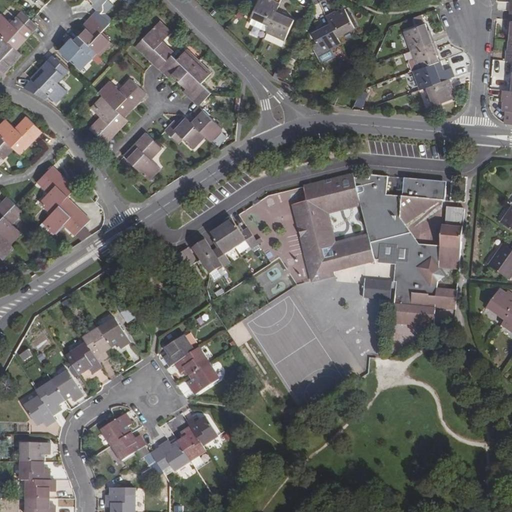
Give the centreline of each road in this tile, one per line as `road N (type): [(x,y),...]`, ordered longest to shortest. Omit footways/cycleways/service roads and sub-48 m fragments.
road 1 (residential): [(285,133),(343,123),(474,135)]
road 2 (residential): [(129,229),(285,133)]
road 3 (residential): [(285,133),(261,84),(175,0)]
road 4 (residential): [(89,511),(73,432),(117,398),(153,399)]
road 5 (residential): [(0,313),(129,229)]
